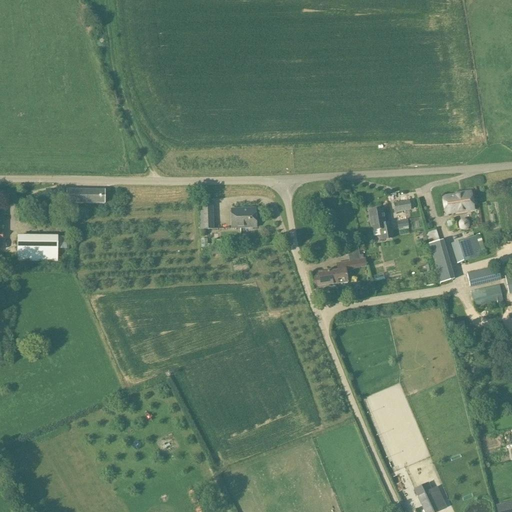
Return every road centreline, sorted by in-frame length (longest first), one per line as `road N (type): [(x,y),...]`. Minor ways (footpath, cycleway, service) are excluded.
road 1 (unclassified): [(401,511),(304,285),(284,179)]
road 2 (unclassified): [(284,179),(0,178)]
road 3 (unclassified): [(511,164),(284,179)]
road 4 (track): [(97,0),(118,98),(157,180)]
